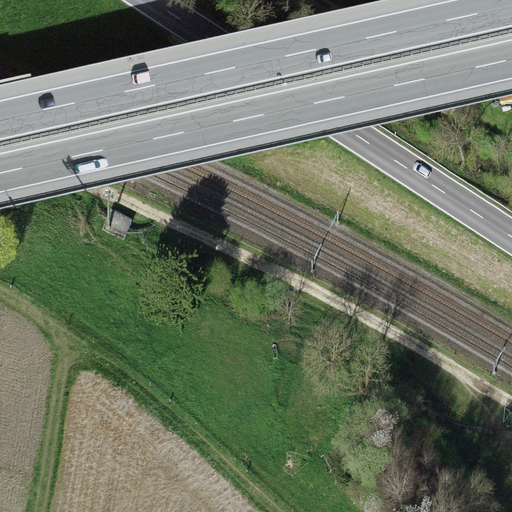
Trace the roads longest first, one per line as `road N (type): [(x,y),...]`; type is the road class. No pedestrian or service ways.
road 1 (track): [(0,145),(210,235),(511,404)]
road 2 (motorway): [(511,5),(0,120)]
road 3 (motorway): [(0,173),(511,59)]
road 4 (primary): [(149,0),(511,237)]
road 5 (track): [(0,287),(44,309),(142,382),(288,511)]
road 6 (track): [(511,135),(314,0)]
